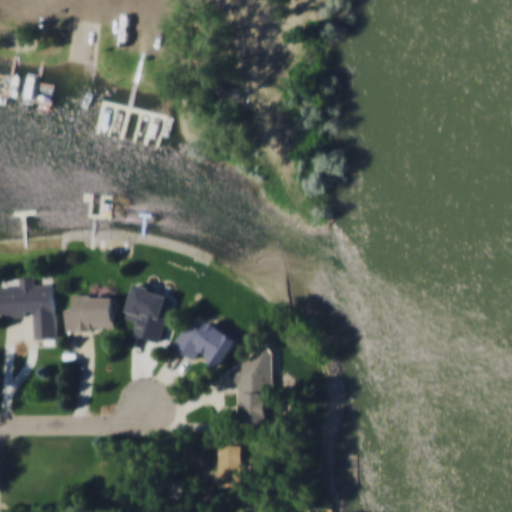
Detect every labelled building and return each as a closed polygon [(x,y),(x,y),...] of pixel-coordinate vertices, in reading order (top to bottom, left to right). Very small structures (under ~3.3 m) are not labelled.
[(1,284),(2,315),(35,314),(36,337),(58,337),(56,282),(1,284)] [(68,329),(117,329),(117,292),(68,292),(68,329)] [(222,364),(240,335),(213,317),(206,328),(191,318),(174,344),(196,359),(201,351),(222,364)] [(239,424),(274,423),(273,356),(238,356),(239,424)] [(218,484),(242,484),(242,450),(218,450),(218,484)]
